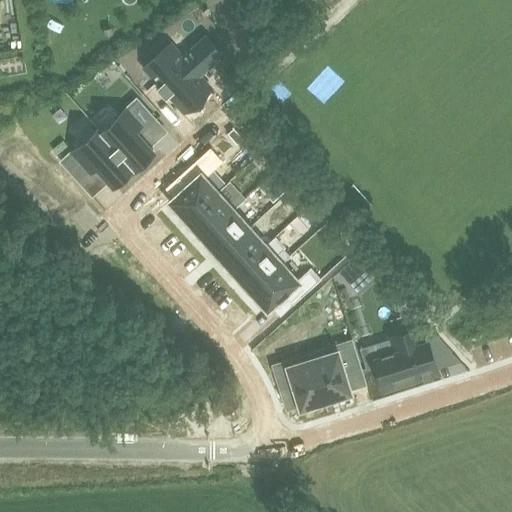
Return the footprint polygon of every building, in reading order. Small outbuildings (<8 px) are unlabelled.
[(170,42),(144,66),(160,85),(158,87),(165,95),(168,93),(184,110),(210,87),(198,73),(208,64),(192,47),(182,56),(170,42)] [(137,99),(101,131),(132,165),(133,166),(152,149),(138,134),(154,119),(137,99)] [(41,123),(29,110),(16,122),(28,135),(41,123)] [(233,127),(227,132),(236,142),(243,138),(233,127)] [(98,128),(63,160),(79,178),(96,164),(112,182),(132,165),(101,131),(98,128)] [(190,182),(172,199),(188,217),(218,190),(221,187),(205,169),(214,161),(204,150),(181,172),(190,182)] [(276,170),(264,181),(270,188),(282,177),(276,170)] [(218,190),(188,217),(204,234),(234,208),(218,190)] [(309,203),(297,213),(303,220),(315,209),(309,203)] [(234,208),(204,234),(220,252),(250,225),(234,208)] [(250,225),(220,252),(236,270),(266,243),(250,225)] [(266,243),(236,270),(252,288),(282,261),(266,243)] [(351,283),(373,263),(361,250),(339,270),(351,283)] [(282,261),(252,288),(269,306),(285,291),(295,301),(320,279),(310,268),(298,279),(282,261)] [(391,338),(360,346),(367,368),(378,365),(385,390),(436,373),(431,358),(453,351),(429,325),(416,329),(415,328),(391,336),(391,338)] [(352,337),(310,351),(325,396),(334,393),(335,396),(352,390),(345,368),(361,363),(352,337)] [(310,351),(272,364),(280,389),(293,384),(301,408),(318,402),(317,399),(325,396),(310,351)]
